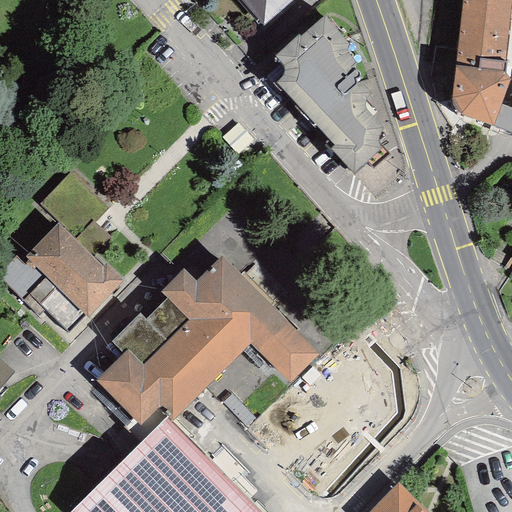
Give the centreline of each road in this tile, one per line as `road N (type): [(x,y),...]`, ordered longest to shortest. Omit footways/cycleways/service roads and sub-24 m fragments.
road 1 (residential): [(152,0),(353,223)]
road 2 (primary): [(439,212),(371,0)]
road 3 (residential): [(351,511),(494,366)]
road 4 (residential): [(353,223),(425,312),(478,330)]
road 5 (primary): [(478,330),(439,212)]
